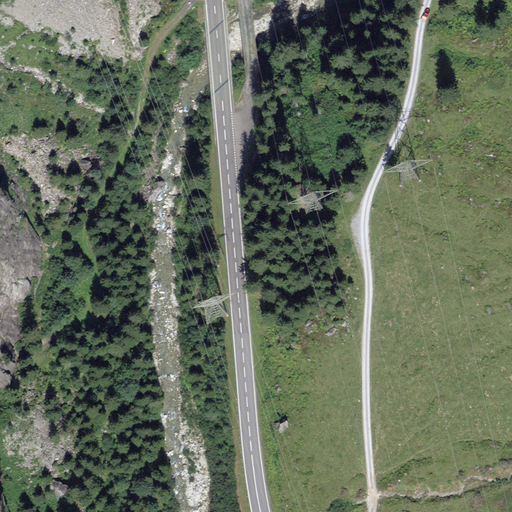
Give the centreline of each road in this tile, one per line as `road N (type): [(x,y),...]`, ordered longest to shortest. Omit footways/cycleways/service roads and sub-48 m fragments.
road 1 (track): [(371,511),(366,206),(405,114),(427,0)]
road 2 (primary): [(260,511),(214,0)]
